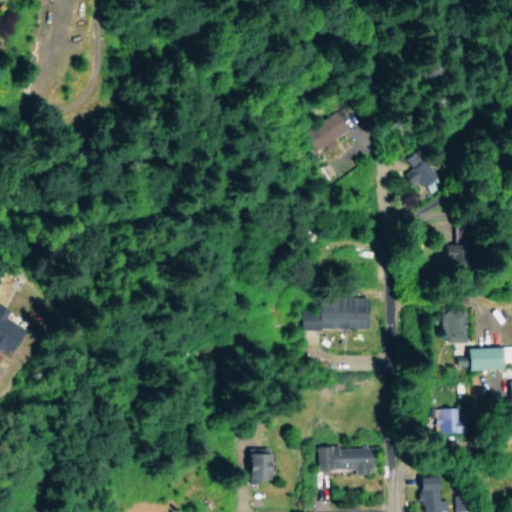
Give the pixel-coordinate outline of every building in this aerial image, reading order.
[(342,131),(334,114),(302,129),(311,149),(327,142),(326,138),(342,131)] [(297,326),(362,328),(363,296),(317,295),(317,310),(298,309),(297,326)] [(462,310),(436,309),(435,330),(441,330),(440,341),(461,341),(462,310)] [(0,350),(3,352),(18,320),(0,312),(0,350)] [(497,368),(497,360),(511,359),(511,345),(460,346),(461,369),(497,368)] [(511,378),(503,379),(504,400),(511,399),(511,378)] [(427,407),(428,431),(452,430),(452,406),(427,407)] [(367,446),(336,446),(336,444),(309,445),(310,468),(350,467),(350,473),(368,472),(367,446)] [(241,479),(261,480),(262,447),(242,447),(241,479)] [(419,511),(442,510),(442,498),(436,499),(435,475),(413,476),(413,501),(418,501),(419,511)]
